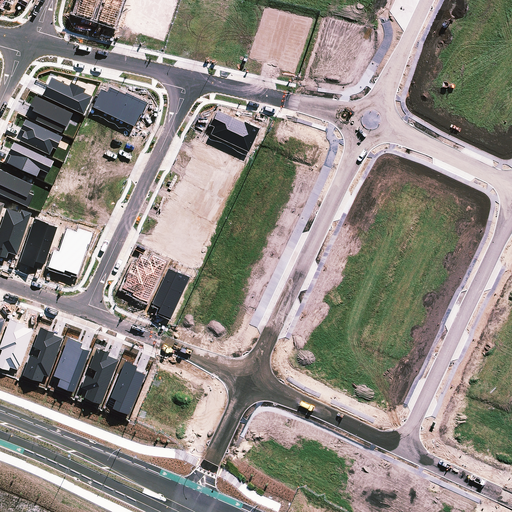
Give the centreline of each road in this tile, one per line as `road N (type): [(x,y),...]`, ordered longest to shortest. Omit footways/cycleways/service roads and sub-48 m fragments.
road 1 (residential): [(401,448),(511,210)]
road 2 (residential): [(189,80),(84,311)]
road 3 (residential): [(362,134),(258,361)]
road 4 (secondary): [(0,417),(183,494)]
road 5 (secondary): [(171,511),(0,435)]
road 6 (residential): [(354,116),(189,80)]
road 7 (residential): [(189,80),(27,40)]
road 8 (residential): [(511,185),(386,127)]
road 9 (residential): [(84,311),(203,357)]
road 10 (residential): [(511,501),(401,448)]
